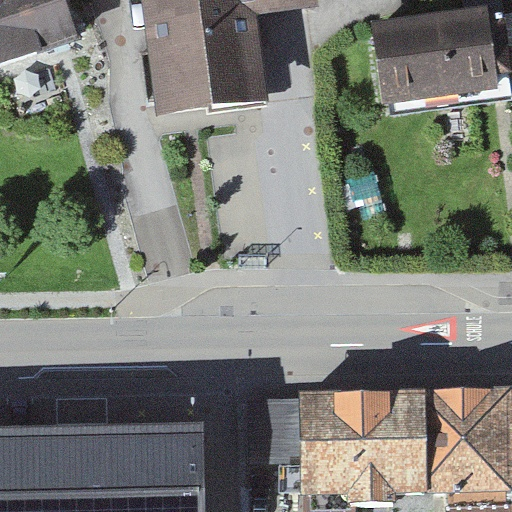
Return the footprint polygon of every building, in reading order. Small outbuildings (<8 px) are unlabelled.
[(46,0),(0,0),(0,65),(62,42),(46,0)] [(307,0),(134,0),(143,122),(249,115),(243,22),(309,18),(307,0)] [(484,29),(364,32),(366,103),(486,99),(484,29)] [(505,403),(421,405),(424,501),(508,499),(505,403)] [(399,406),(276,409),(279,505),(402,502),(399,406)] [(203,511),(202,460),(0,461),(0,511),(203,511)]
